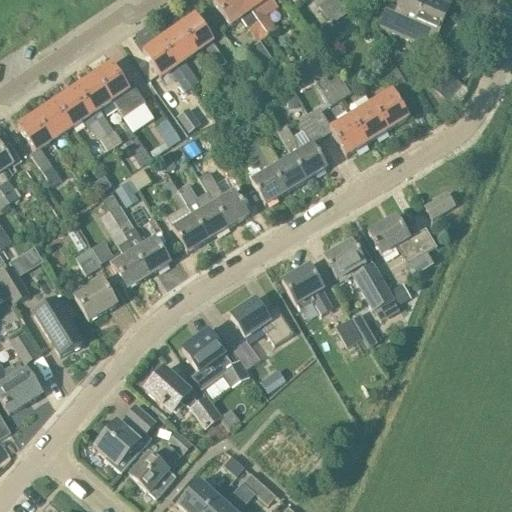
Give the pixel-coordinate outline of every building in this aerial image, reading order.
[(220,0),(215,4),(213,5),(230,29),(240,22),(257,45),(267,38),(251,15),(240,0),(220,0)] [(240,0),(251,15),(267,38),(277,31),(267,18),(278,10),(271,0),(240,0)] [(336,0),(328,0),(317,8),(327,22),(343,10),(336,0)] [(403,0),(399,10),(390,6),(380,29),(432,51),(450,7),(436,1),(436,0),(403,0)] [(227,65),(212,45),(195,19),(178,31),(195,56),(205,50),(219,71),(227,65)] [(178,31),(160,43),(178,68),(192,89),(199,85),(185,64),(195,56),(178,31)] [(160,43),(143,55),(160,80),(170,73),(185,95),(192,89),(178,68),(160,43)] [(250,50),(239,58),(250,75),(262,67),(250,50)] [(316,54),(301,65),(313,82),(323,74),(328,71),(316,54)] [(111,66),(94,78),(112,104),(123,121),(144,107),(145,106),(133,88),(129,91),(120,77),(112,66),(111,66)] [(383,73),(394,92),(405,86),(394,67),(383,73)] [(447,104),(461,87),(444,73),(430,90),(447,104)] [(323,74),(313,82),(330,109),(341,103),(329,84),(323,74)] [(94,78),(74,92),(91,118),(99,112),(110,105),(112,104),(94,78)] [(339,78),(329,84),(341,103),(351,97),(339,78)] [(74,92),(55,104),(73,130),(82,124),(87,132),(90,131),(99,144),(100,144),(101,147),(107,155),(113,151),(97,126),(91,118),(74,92)] [(371,107),(388,134),(409,121),(392,95),(371,107)] [(287,100),(289,112),(299,111),(298,99),(287,100)] [(55,104),(35,117),(53,143),(54,142),(73,130),(55,104)] [(367,147),(388,134),(371,107),(351,120),(367,147)] [(318,111),(307,118),(318,137),(321,142),(332,135),(330,132),(331,132),(318,111)] [(189,112),(178,121),(189,136),(201,128),(189,112)] [(35,117),(17,129),(34,155),(29,158),(51,190),(61,183),(40,152),(53,143),(35,117)] [(307,118),(297,124),(303,134),(308,143),(318,137),(307,118)] [(97,126),(113,151),(122,145),(115,134),(114,135),(104,120),(97,126)] [(351,120),(331,132),(330,132),(332,135),(346,159),(367,147),(351,120)] [(154,130),(165,146),(168,150),(168,151),(180,143),(167,122),(154,130)] [(306,184),(327,171),(312,147),(301,153),(286,128),(276,134),(291,160),(306,184)] [(138,168),(150,157),(134,139),(122,149),(138,168)] [(265,142),(256,148),(271,172),(285,197),(306,184),(291,160),(281,166),(265,142)] [(195,146),(183,153),(189,163),(201,156),(195,146)] [(84,148),(70,157),(80,172),(94,162),(84,148)] [(265,210),(286,197),(271,172),(256,148),(247,153),(262,178),(250,185),(265,210)] [(0,193),(9,208),(19,201),(1,174),(12,167),(0,149),(0,193)] [(221,156),(216,159),(222,170),(227,167),(221,156)] [(168,158),(160,163),(166,175),(175,170),(168,158)] [(144,174),(132,182),(138,191),(150,183),(144,174)] [(209,175),(198,182),(206,196),(213,207),(228,231),(249,219),(234,194),(224,200),(209,175)] [(105,179),(96,185),(102,194),(111,188),(105,179)] [(171,183),(162,189),(177,214),(165,221),(172,232),(187,256),(207,244),(177,194),(171,183)] [(126,211),(138,203),(127,185),(115,193),(126,211)] [(188,187),(177,194),(207,244),(228,231),(213,207),(206,196),(197,201),(188,187)] [(0,212),(8,207),(0,193),(0,212)] [(112,197),(102,204),(109,215),(133,255),(148,279),(168,266),(154,242),(144,248),(120,208),(120,209),(112,197)] [(432,222),(454,209),(447,197),(425,210),(432,222)] [(109,215),(99,221),(122,258),(110,265),(112,268),(127,292),(148,279),(133,255),(109,215)] [(433,267),(426,257),(436,251),(425,231),(408,241),(396,220),(368,236),(381,258),(396,249),(407,268),(406,268),(412,279),(433,267)] [(0,228),(0,253),(12,245),(0,228)] [(351,246),(324,262),(338,285),(351,277),(372,315),(393,303),(370,263),(363,266),(351,246)] [(91,255),(88,247),(73,256),(86,279),(100,271),(99,269),(110,262),(102,249),(91,255)] [(309,269),(283,285),(297,310),(298,309),(300,313),(313,305),(321,319),(333,311),(323,295),(323,294),(309,269)] [(0,286),(14,309),(30,299),(13,270),(0,278),(0,286)] [(89,325),(116,309),(101,285),(74,301),(89,325)] [(0,287),(0,306),(8,301),(0,287)] [(399,290),(391,295),(398,307),(406,303),(399,290)] [(55,303),(33,316),(60,360),(82,347),(67,323),(74,319),(63,301),(56,305),(55,303)] [(230,318),(230,319),(244,341),(261,330),(261,331),(274,350),(293,337),(275,310),(265,317),(254,302),(230,318)] [(361,316),(349,323),(361,343),(372,337),(361,316)] [(349,323),(335,331),(346,351),(361,343),(349,323)] [(199,377),(225,358),(207,335),(182,354),(199,377)] [(24,337),(11,345),(25,367),(38,359),(24,337)] [(0,367),(0,403),(9,417),(41,397),(25,373),(24,373),(18,363),(3,372),(0,367)] [(240,365),(223,375),(232,391),(249,381),(240,365)] [(190,411),(197,406),(190,395),(165,372),(145,395),(171,418),(182,405),(190,411)] [(277,375),(261,385),(268,396),(284,386),(277,375)] [(197,406),(190,411),(205,432),(219,421),(204,401),(197,406)] [(114,422),(92,447),(106,460),(104,462),(121,477),(151,442),(146,437),(154,428),(157,425),(154,422),(135,406),(123,420),(126,423),(121,428),(118,425),(114,422)] [(0,443),(11,436),(0,417),(0,443)] [(168,474),(180,460),(179,459),(181,457),(183,458),(191,447),(176,434),(167,444),(169,446),(167,448),(166,448),(166,449),(154,462),(148,458),(129,480),(155,503),(175,480),(168,474)] [(231,460),(223,469),(236,480),(244,471),(231,460)] [(325,463),(315,474),(326,484),(336,473),(325,463)] [(250,477),(242,486),(255,497),(263,488),(250,477)] [(179,511),(208,511),(218,502),(199,485),(177,510),(179,511)] [(263,488),(255,497),(267,509),(275,499),(263,488)] [(229,511),(218,502),(208,511),(229,511)]
